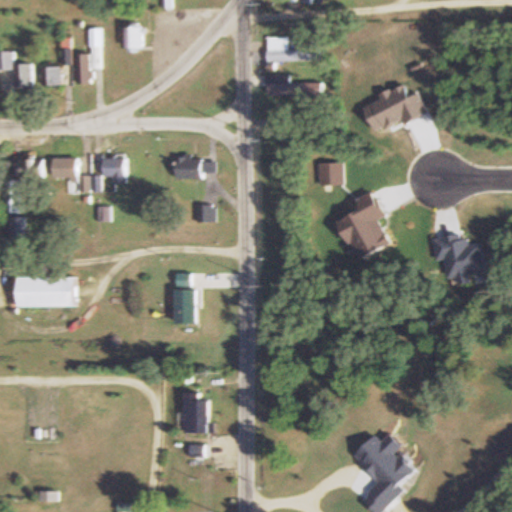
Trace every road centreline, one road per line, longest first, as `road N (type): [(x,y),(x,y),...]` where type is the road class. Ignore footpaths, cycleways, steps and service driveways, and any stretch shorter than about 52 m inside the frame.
road 1 (tertiary): [(248,511),(241,0)]
road 2 (tertiary): [(10,128),(124,108),(185,64),(237,0)]
road 3 (tertiary): [(243,127),(10,128)]
